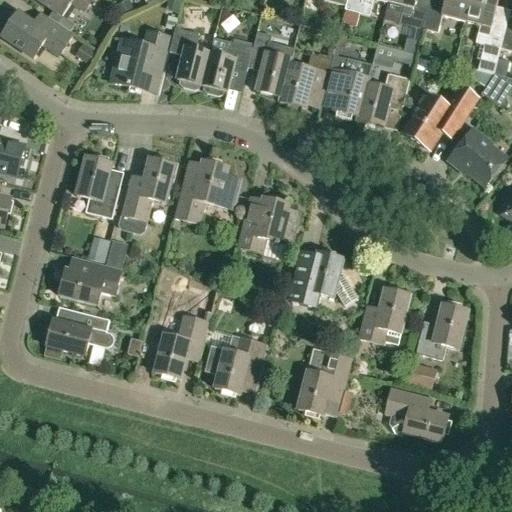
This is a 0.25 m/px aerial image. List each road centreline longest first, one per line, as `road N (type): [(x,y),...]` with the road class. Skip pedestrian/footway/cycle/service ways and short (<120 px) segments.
road 1 (residential): [(497,276),(489,439),(453,474),(411,471),(24,372),(8,339),(66,118)]
road 2 (residential): [(482,276),(478,241),(461,205),(420,171),(327,144),(295,162)]
road 3 (residential): [(295,162),(214,127),(66,118)]
road 4 (residential): [(482,276),(408,259),(382,244),(295,162)]
